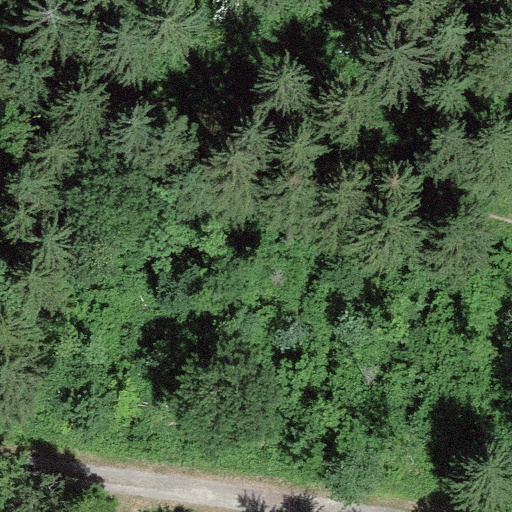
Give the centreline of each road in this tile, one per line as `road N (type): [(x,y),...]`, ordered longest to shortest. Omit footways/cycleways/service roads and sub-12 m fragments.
road 1 (track): [(32,0),(511,209)]
road 2 (track): [(215,511),(0,479)]
